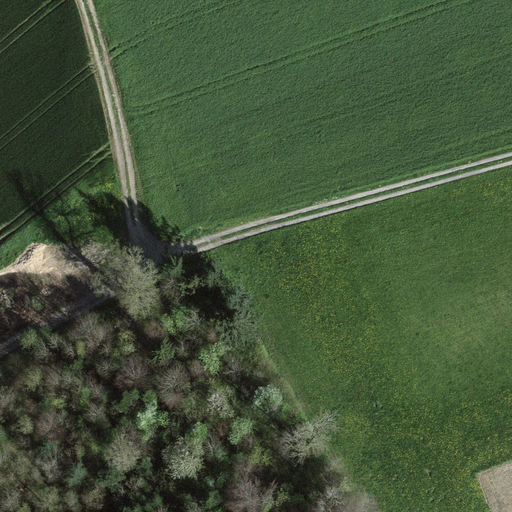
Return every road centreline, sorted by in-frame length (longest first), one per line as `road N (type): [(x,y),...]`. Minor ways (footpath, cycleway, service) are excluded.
road 1 (track): [(511,155),(221,237),(0,358)]
road 2 (track): [(85,0),(125,128),(135,220),(172,260)]
